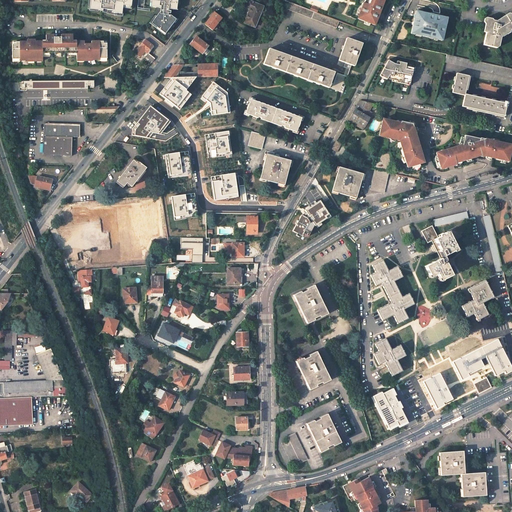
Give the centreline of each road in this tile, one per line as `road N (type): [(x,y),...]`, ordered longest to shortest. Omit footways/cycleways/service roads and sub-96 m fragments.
road 1 (unclassified): [(274,279),(372,214),(511,176)]
road 2 (unclassified): [(401,0),(290,209)]
road 3 (secondary): [(471,407),(327,473),(258,486)]
road 4 (residential): [(141,91),(191,142),(211,207),(290,209)]
road 5 (unclassified): [(258,486),(268,415),(264,301)]
road 6 (primary): [(141,91),(41,220)]
road 7 (residential): [(207,369),(133,511)]
road 8 (unknown): [(82,167),(42,164),(41,124),(80,123),(105,137)]
